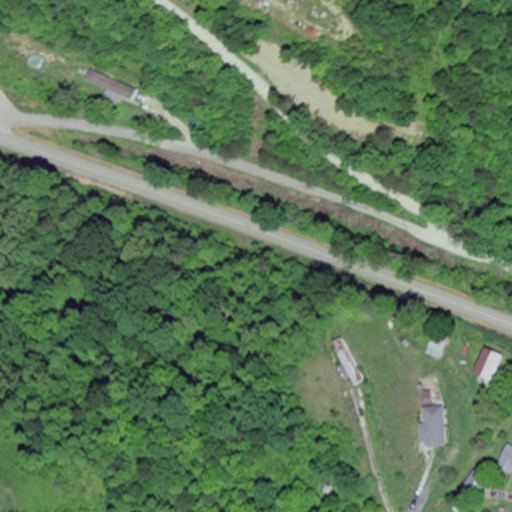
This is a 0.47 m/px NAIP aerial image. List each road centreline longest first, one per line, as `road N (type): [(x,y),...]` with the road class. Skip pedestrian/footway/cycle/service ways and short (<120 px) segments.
road 1 (secondary): [(0,138),(511,326)]
road 2 (residential): [(511,267),(181,148),(37,122),(0,128)]
road 3 (residential): [(437,238),(429,217),(323,146),(261,80),(162,0)]
